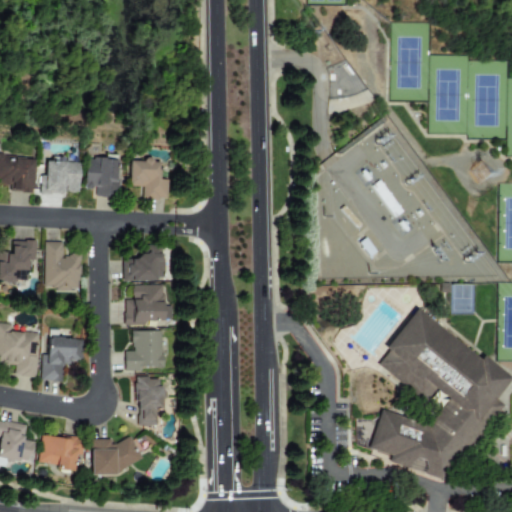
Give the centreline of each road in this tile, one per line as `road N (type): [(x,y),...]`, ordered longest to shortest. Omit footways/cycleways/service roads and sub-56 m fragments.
road 1 (secondary): [(261,511),(253,0)]
road 2 (secondary): [(213,0),(220,326)]
road 3 (residential): [(0,397),(85,415),(97,409),(95,221)]
road 4 (residential): [(0,216),(218,226)]
